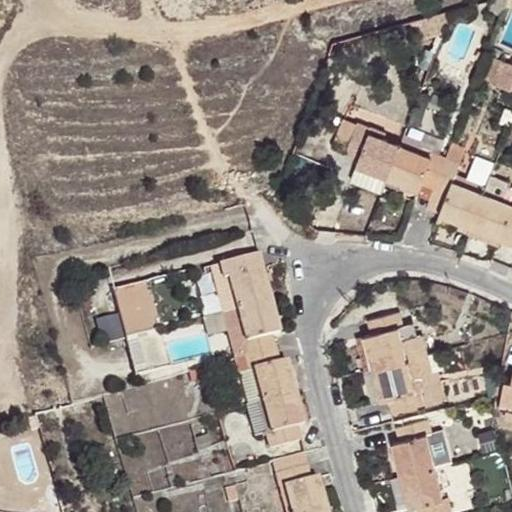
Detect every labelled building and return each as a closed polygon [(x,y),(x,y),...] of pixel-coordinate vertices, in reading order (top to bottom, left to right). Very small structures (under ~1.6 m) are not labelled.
[(511,11),(511,8),(492,15),(490,24),(505,29),(511,11)] [(434,34),(414,38),(416,52),(437,47),(434,34)] [(511,67),(493,59),(483,80),(510,92),(511,88),(511,67)] [(347,166),(358,139),(342,131),(331,160),(347,166)] [(461,177),(446,172),(434,166),(431,170),(373,147),(373,141),(359,135),(358,139),(347,166),(360,172),(351,193),(381,206),(387,191),(399,196),(410,200),(421,205),(424,198),(434,202),(448,208),(442,224),(440,228),(470,240),(503,253),(506,247),(511,248),(511,217),(501,214),(483,207),(455,195),(461,177)] [(454,156),(446,172),(461,177),(466,160),(454,156)] [(492,189),(483,207),(501,214),(509,196),(492,189)] [(409,205),(410,200),(399,196),(400,200),(409,205)] [(429,216),(442,224),(448,208),(434,202),(429,216)] [(499,259),(503,253),(470,240),(469,248),(499,259)] [(253,270),(221,277),(225,292),(231,291),(247,355),(242,355),(250,386),(256,385),(264,418),(271,447),(266,448),(270,463),(302,454),(300,441),(306,438),(302,424),(294,391),(291,381),(289,374),(282,374),(276,349),(282,347),(280,338),(278,331),(268,296),(267,289),(264,281),(257,283),(253,270)] [(225,292),(221,277),(212,280),(235,372),(239,373),(251,420),(264,418),(256,385),(250,386),(242,355),(247,355),(231,291),(225,292)] [(433,385),(428,368),(424,348),(417,349),(403,354),(400,341),(406,340),(404,337),(401,324),(370,333),(373,346),(366,348),(373,381),(382,413),(390,412),(393,425),(425,418),(422,401),(416,403),(414,391),(417,390),(433,385)] [(403,354),(417,349),(414,335),(404,337),(406,340),(400,341),(403,354)] [(358,351),(367,383),(373,381),(366,348),(358,351)] [(442,364),(428,368),(433,385),(446,381),(442,364)] [(499,405),(502,389),(504,380),(487,384),(492,408),(498,407),(499,405)] [(376,416),(382,413),(373,381),(367,383),(376,416)] [(507,391),(502,389),(499,405),(504,406),(507,391)] [(264,418),(251,420),(248,422),(256,450),(266,448),(271,447),(264,418)] [(443,510),(439,494),(429,449),(433,446),(429,432),(397,439),(401,453),(393,456),(408,511),(450,511),(449,508),(443,510)] [(325,511),(324,507),(319,489),(312,492),(308,478),(277,487),(281,501),(286,501),(288,511),(325,511)] [(325,491),(319,489),(324,507),(328,505),(325,491)] [(451,492),(439,494),(443,510),(449,508),(454,506),(451,492)]
